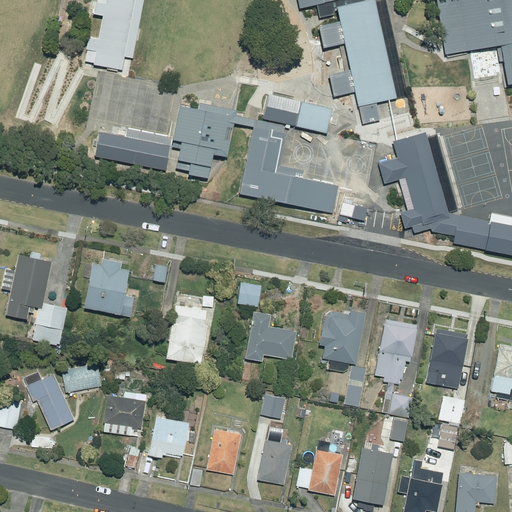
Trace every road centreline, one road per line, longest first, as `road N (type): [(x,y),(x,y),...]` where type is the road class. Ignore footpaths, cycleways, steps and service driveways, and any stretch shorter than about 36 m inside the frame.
road 1 (residential): [(0,186),(511,289)]
road 2 (residential): [(0,478),(152,511)]
